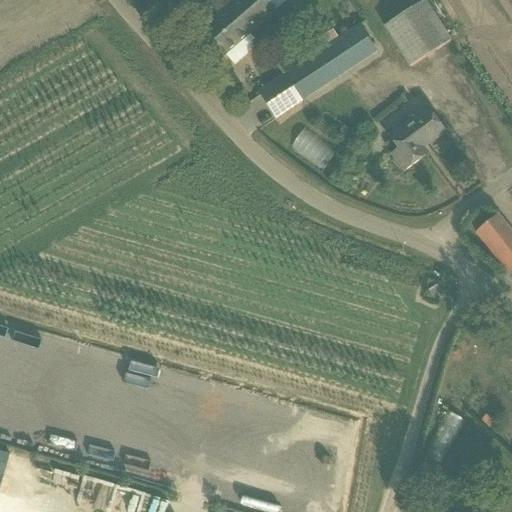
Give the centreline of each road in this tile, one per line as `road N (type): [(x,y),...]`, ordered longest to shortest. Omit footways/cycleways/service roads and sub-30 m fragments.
road 1 (unclassified): [(435,251),(303,196),(237,139),(115,0)]
road 2 (unclassified): [(387,511),(445,338),(478,278)]
